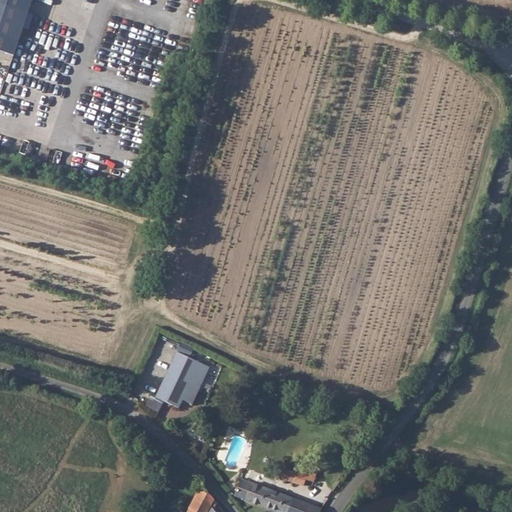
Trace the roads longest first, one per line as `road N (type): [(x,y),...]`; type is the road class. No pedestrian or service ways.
road 1 (unclassified): [(511,150),(449,344),(337,511)]
road 2 (residential): [(232,511),(168,440),(127,408),(0,366)]
road 3 (residential): [(511,56),(350,0)]
